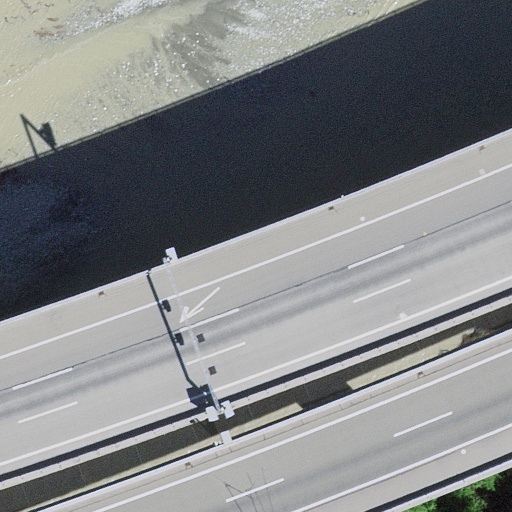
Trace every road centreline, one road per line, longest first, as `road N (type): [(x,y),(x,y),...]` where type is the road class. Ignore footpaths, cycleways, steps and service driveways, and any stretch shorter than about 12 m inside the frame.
road 1 (motorway): [(511,238),(0,426)]
road 2 (motorway): [(189,511),(511,386)]
